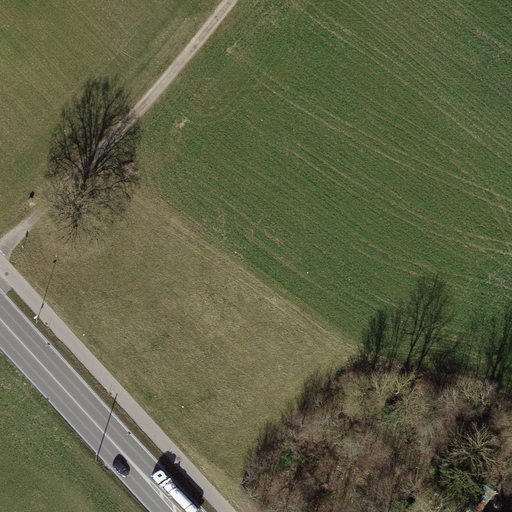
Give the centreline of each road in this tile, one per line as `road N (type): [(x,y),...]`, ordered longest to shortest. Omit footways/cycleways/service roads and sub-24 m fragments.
road 1 (track): [(231,0),(154,94),(0,253)]
road 2 (primary): [(0,317),(181,511)]
